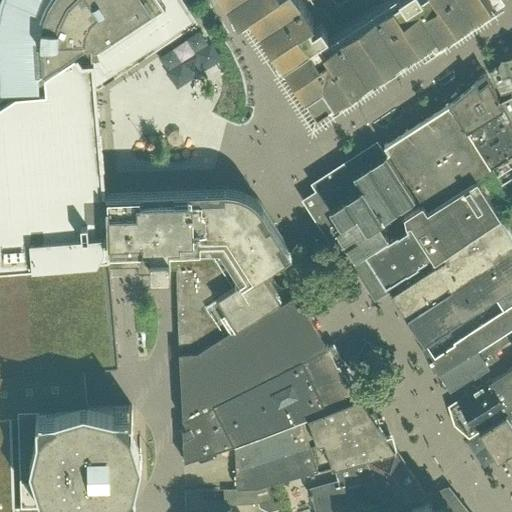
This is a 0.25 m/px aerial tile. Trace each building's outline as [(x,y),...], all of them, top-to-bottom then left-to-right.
[(0,0),(0,96),(29,77),(84,41),(91,36),(115,72),(151,47),(119,0),(0,0)] [(119,0),(151,47),(193,20),(179,0),(119,0)] [(229,0),(238,13),(239,12),(248,6),(243,0),(229,0)] [(243,0),(248,6),(259,23),(255,25),(309,106),(323,110),(382,71),(438,34),(438,35),(456,23),(458,26),(497,1),(496,0),(343,0),(337,4),(334,0),(243,0)] [(133,469),(132,437),(131,410),(131,405),(122,405),(104,406),(88,406),(84,367),(118,365),(111,278),(110,266),(105,190),(103,190),(94,85),(115,72),(91,36),(84,41),(86,45),(75,52),(61,62),(0,102),(0,511),(123,511),(123,501),(134,501),(133,473),(133,469)] [(500,93),(511,89),(511,53),(511,54),(501,57),(498,63),(500,67),(489,71),(500,93)] [(511,124),(485,72),(475,80),(474,79),(448,101),(448,102),(491,168),(511,153),(511,124)] [(511,96),(511,95),(500,101),(511,122),(511,120),(511,96)] [(492,170),(491,168),(448,102),(383,143),(387,150),(416,193),(422,203),(427,210),(476,180),(492,170)] [(379,142),(315,183),(318,188),(318,189),(312,211),(335,246),(345,240),(346,242),(355,256),(355,257),(361,253),(361,252),(385,236),(387,235),(377,219),(392,209),(416,193),(387,150),(385,151),(379,142)] [(431,256),(434,261),(443,254),(500,216),(476,180),(427,210),(422,203),(404,215),(407,229),(398,235),(396,232),(387,239),(385,236),(361,252),(361,253),(355,257),(354,258),(353,257),(352,258),(352,259),(376,295),(385,289),(389,290),(394,286),(391,282),(406,273),(418,266),(417,264),(431,256)] [(176,268),(178,327),(179,351),(194,350),(197,350),(236,324),(237,324),(279,297),(280,299),(291,292),(289,289),(279,296),(258,265),(278,252),(280,255),(291,247),(263,206),(259,200),(255,196),(251,193),(246,190),(241,188),(237,187),(232,186),(224,185),(117,189),(105,190),(110,266),(120,266),(150,265),(150,269),(176,268)] [(450,325),(511,285),(511,236),(500,216),(443,254),(445,258),(391,294),(406,317),(424,344),(451,326),(450,325)] [(494,336),(494,337),(511,325),(511,285),(450,325),(451,326),(424,344),(431,356),(440,371),(494,336)] [(197,350),(194,350),(179,351),(182,417),(328,344),(294,290),(291,292),(280,299),(279,297),(237,324),(236,324),(197,350)] [(501,347),(494,337),(494,336),(440,371),(450,385),(467,374),(470,375),(487,364),(483,359),(501,347)] [(182,427),(183,460),(234,442),(359,394),(361,393),(359,394),(359,393),(356,394),(354,390),(356,388),(344,370),(341,370),(339,371),(330,349),(328,345),(328,344),(182,417),(187,426),(182,427)] [(477,429),(511,408),(511,369),(460,402),(476,426),(477,429)] [(234,442),(235,466),(236,487),(256,486),(266,483),(393,448),(388,433),(383,435),(375,413),(367,416),(361,394),(362,394),(361,393),(359,394),(234,442)] [(511,447),(511,408),(477,429),(496,459),(497,458),(511,447)] [(395,447),(393,448),(266,483),(271,498),(258,502),(259,506),(269,510),(285,506),(286,511),(313,511),(383,492),(384,493),(419,483),(395,447)] [(510,461),(511,463),(511,447),(497,458),(496,459),(497,460),(510,461)] [(266,483),(256,486),(236,487),(223,488),(224,503),(256,502),(258,502),(271,498),(266,483)] [(425,493),(393,507),(388,510),(388,511),(463,511),(445,489),(438,489),(425,493)]
